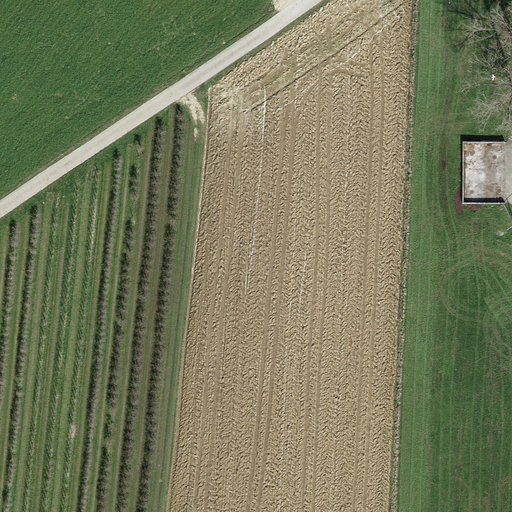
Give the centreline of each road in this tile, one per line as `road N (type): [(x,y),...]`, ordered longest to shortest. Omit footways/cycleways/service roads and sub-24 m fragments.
road 1 (track): [(201,75),(161,511)]
road 2 (track): [(0,210),(311,0)]
